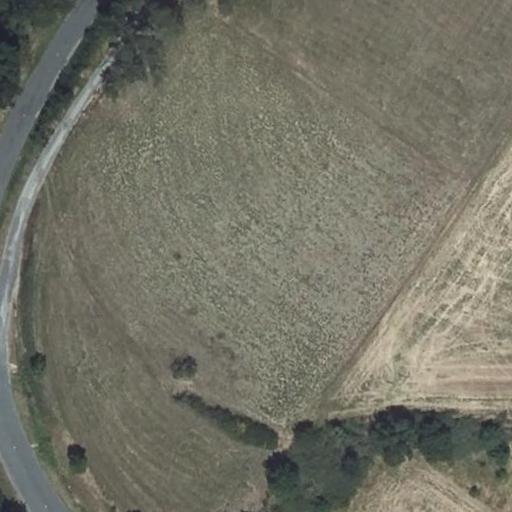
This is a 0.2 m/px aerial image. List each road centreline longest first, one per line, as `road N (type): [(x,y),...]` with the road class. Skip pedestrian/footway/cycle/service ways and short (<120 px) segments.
road 1 (unclassified): [(0,314),(16,222),(43,162),(151,0)]
road 2 (tertiary): [(94,0),(18,125),(0,179)]
